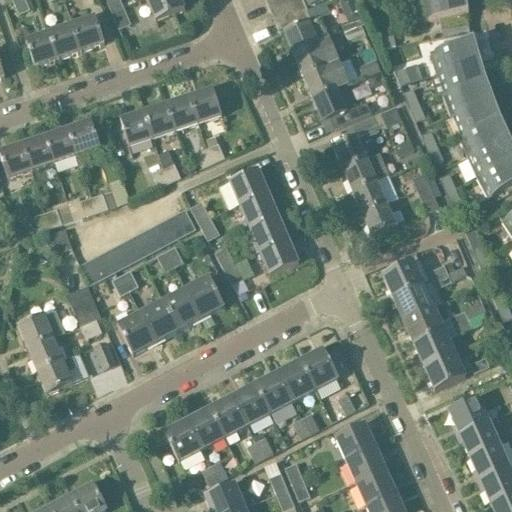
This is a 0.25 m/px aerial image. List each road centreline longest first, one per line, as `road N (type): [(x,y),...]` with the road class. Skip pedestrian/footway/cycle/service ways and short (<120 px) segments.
road 1 (residential): [(341,292),(237,39)]
road 2 (residential): [(108,417),(341,292)]
road 3 (residential): [(0,123),(237,39)]
road 4 (residential): [(443,511),(341,292)]
road 5 (residential): [(0,471),(108,417)]
